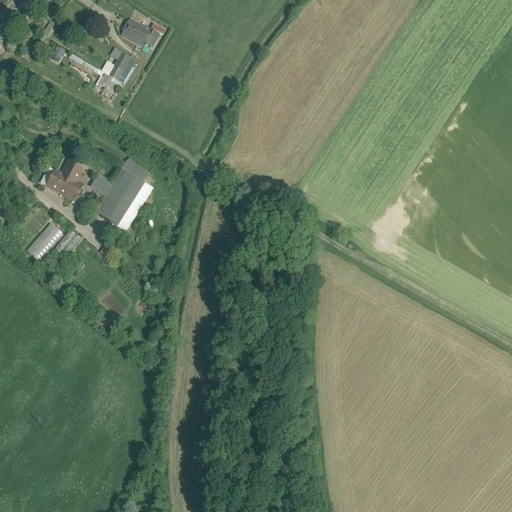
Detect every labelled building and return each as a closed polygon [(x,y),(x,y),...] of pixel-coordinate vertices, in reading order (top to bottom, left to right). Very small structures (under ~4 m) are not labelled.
[(149,31),(129,21),(121,37),(144,50),(146,47),(151,50),(159,36),(149,31)] [(41,35),(45,38),(55,25),(51,22),(41,35)] [(153,24),(149,31),(159,36),(161,36),(165,29),(153,24)] [(50,60),(59,64),(65,51),(56,47),(50,60)] [(122,55),(109,77),(122,85),(136,63),(122,55)] [(122,85),(109,77),(107,79),(105,78),(100,86),(106,90),(107,87),(118,93),(122,85)] [(70,162),(62,176),(49,169),(41,185),(74,203),(75,201),(76,202),(77,201),(76,200),(77,198),(79,199),(80,198),(83,193),(82,192),(81,191),(83,187),(77,183),(84,170),(70,162)] [(117,170),(104,162),(97,173),(110,182),(117,170)] [(121,171),(126,174),(143,185),(148,176),(127,163),(121,171)] [(126,174),(121,171),(113,184),(111,188),(105,197),(95,213),(100,216),(105,208),(126,174)] [(126,174),(105,208),(122,219),(143,185),(126,174)] [(99,176),(97,179),(111,188),(113,184),(99,176)] [(111,188),(97,179),(91,188),(105,197),(111,188)] [(143,185),(122,219),(116,227),(124,232),(151,190),(143,185)] [(100,216),(116,227),(122,219),(105,208),(100,216)] [(62,233),(49,222),(19,259),(33,270),(62,233)] [(68,233),(58,246),(69,253),(78,240),(68,233)] [(117,248),(107,242),(99,254),(109,260),(117,248)]
